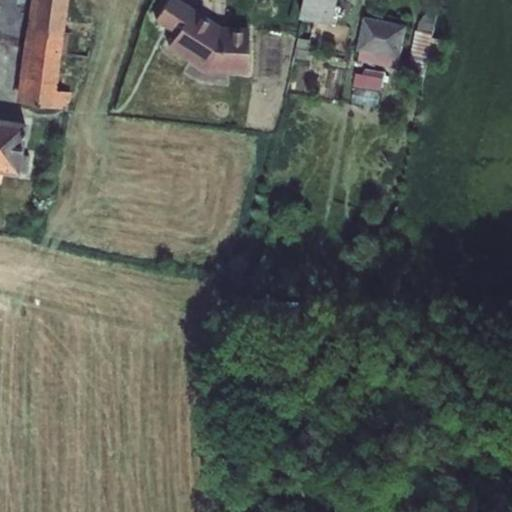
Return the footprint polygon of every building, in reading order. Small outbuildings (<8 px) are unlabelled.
[(57,82),(66,84),(80,0),(41,0),(25,106),(68,115),(70,101),(55,97),(57,82)] [(227,29),(182,0),(175,0),(162,20),(183,33),(175,46),(213,71),(252,73),(255,31),(227,29)] [(349,3),(334,0),(313,0),(310,17),(359,27),(362,16),(349,13),(351,3),(349,3)] [(417,39),(378,31),(371,65),(410,73),(417,39)] [(434,87),(442,44),(423,40),(415,83),(434,87)] [(354,99),(383,105),(389,74),(360,68),(354,99)] [(29,128),(0,122),(0,184),(17,188),(29,128)]
